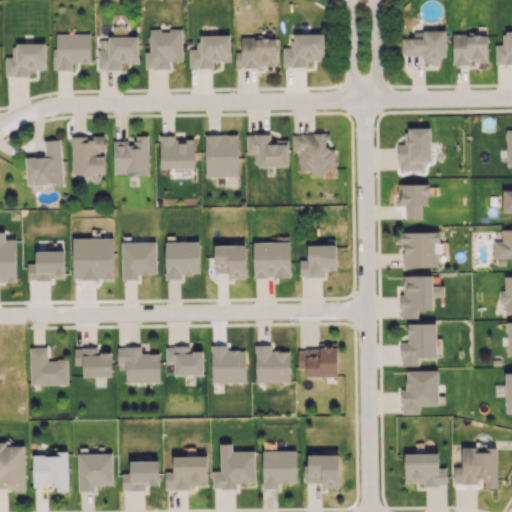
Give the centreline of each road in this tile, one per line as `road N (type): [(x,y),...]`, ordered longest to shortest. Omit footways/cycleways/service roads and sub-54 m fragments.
road 1 (residential): [(511,99),(71,104),(0,127)]
road 2 (residential): [(364,101),(369,511)]
road 3 (residential): [(0,314),(366,311)]
